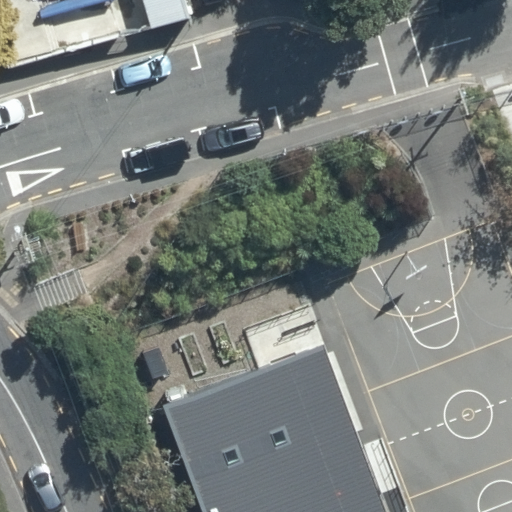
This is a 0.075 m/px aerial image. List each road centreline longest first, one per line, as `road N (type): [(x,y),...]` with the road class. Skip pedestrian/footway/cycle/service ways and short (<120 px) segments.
road 1 (residential): [(0,170),(511,28)]
road 2 (residential): [(0,377),(68,511)]
